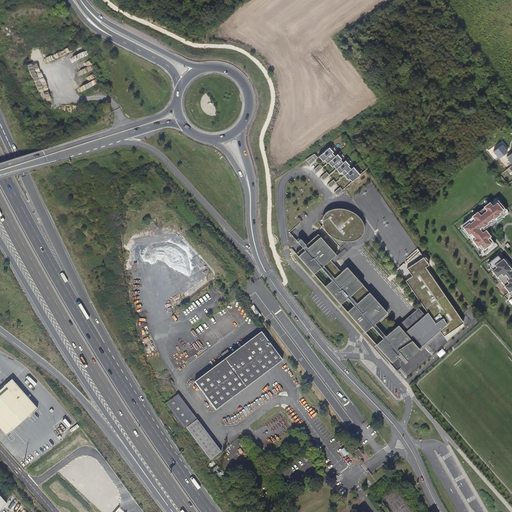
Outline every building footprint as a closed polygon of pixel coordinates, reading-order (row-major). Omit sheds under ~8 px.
[(81,47),(70,56),(81,68),(88,62),(80,52),(83,50),(81,47)] [(35,60),(25,64),(42,104),(51,100),(35,60)] [(52,100),(51,100),(42,104),(45,112),(62,105),(52,100)] [(329,148),(319,157),(323,162),(324,160),(327,164),(328,163),(335,157),(332,154),(333,153),(329,148)] [(305,160),(310,165),(318,158),(314,154),(305,160)] [(337,155),(335,157),(328,163),(332,167),(334,166),(336,169),(343,163),(340,160),(341,159),(337,155)] [(343,163),(336,169),(340,174),(342,173),(344,176),(351,170),(348,167),(349,166),(345,161),(343,163)] [(323,168),(320,165),(314,170),(317,173),(323,168)] [(351,170),(344,176),(348,180),(350,179),(353,182),(360,175),(353,168),(351,170)] [(327,172),(321,177),(323,180),(329,175),(327,172)] [(336,183),(333,180),(328,185),(330,188),(336,183)] [(343,191),(340,188),(334,193),(337,196),(343,191)] [(503,212),(506,210),(498,200),(491,205),(489,202),(484,206),(484,207),(478,212),(477,212),(472,216),(463,224),(465,225),(463,227),(464,228),(463,229),(476,246),(477,245),(477,246),(478,245),(481,249),(484,253),(490,249),(490,248),(495,244),(489,237),(490,236),(485,230),(484,229),(486,227),(504,213),(503,212)] [(350,210),(348,210),(343,208),(340,208),(338,209),(335,209),(331,210),(329,211),(328,212),(326,214),(324,216),(323,219),(323,221),(322,225),(321,227),(339,247),(345,241),(349,241),(352,241),(354,240),(357,239),(358,238),(360,237),(362,236),(364,233),(365,231),(365,228),(365,225),(364,222),(362,219),(359,216),(357,215),(354,213),(352,212),(350,210)] [(430,310),(427,313),(404,335),(397,326),(384,337),(373,325),(386,314),(346,268),(338,275),(327,262),(335,255),(317,235),(303,247),(302,248),(295,254),(391,363),(398,357),(396,355),(398,353),(405,361),(438,331),(442,337),(461,324),(433,271),(429,265),(434,262),(429,254),(412,264),(416,272),(410,275),(430,310)] [(302,248),(303,247),(307,244),(305,242),(303,244),(300,240),(297,242),(302,248)] [(511,263),(510,265),(506,259),(504,261),(502,259),(501,260),(498,255),(488,263),(490,265),(489,266),(492,270),(496,276),(497,276),(505,285),(504,286),(509,292),(509,291),(511,294),(511,263)] [(404,335),(427,313),(420,305),(397,326),(404,335)] [(261,332),(194,382),(216,411),(282,361),(261,332)] [(37,409),(11,380),(0,390),(0,428),(6,436),(21,422),(37,409)] [(178,394),(164,405),(183,429),(196,419),(178,394)] [(197,420),(186,428),(210,460),(221,452),(197,420)] [(349,454),(344,448),(342,449),(340,451),(344,457),(346,455),(349,454)] [(357,459),(362,454),(358,449),(353,453),(357,459)]
